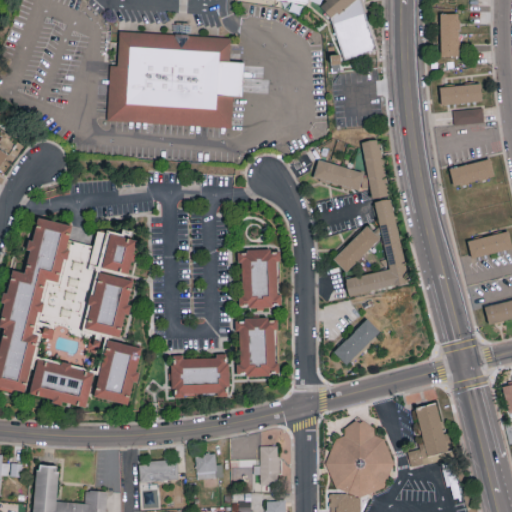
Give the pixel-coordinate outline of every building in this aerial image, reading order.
[(299,13),(302,4),(292,0),(290,0),(287,9),(299,13)] [(331,0),(332,1),(326,7),(336,22),(348,62),(380,50),(364,0),(331,0)] [(459,55),(458,13),(440,13),(441,56),(459,55)] [(119,36),(118,66),(108,65),(106,120),(230,125),(231,99),(241,100),(243,62),(230,61),(231,40),(119,36)] [(482,101),(481,83),(440,85),(441,103),(482,101)] [(453,109),(454,123),(484,122),(483,107),(453,109)] [(370,198),(388,195),(381,138),(363,140),(370,198)] [(0,164),(8,153),(0,147),(0,164)] [(358,190),(363,171),(318,159),(313,178),(358,190)] [(453,184),(493,177),(490,159),(450,166),(453,184)] [(388,269),(345,277),(348,294),(408,283),(392,198),(375,201),(388,269)] [(72,224),(37,217),(33,240),(28,239),(26,249),(29,249),(25,272),(12,269),(7,292),(3,291),(0,303),(3,303),(0,318),(0,326),(3,328),(0,342),(0,387),(26,393),(37,335),(35,334),(46,280),(60,283),(72,224)] [(333,258),(346,271),(380,238),(367,225),(333,258)] [(511,247),(511,245),(508,230),(467,240),(471,257),(511,247)] [(89,264),(129,274),(137,238),(107,231),(103,250),(93,247),(89,264)] [(242,307),(279,306),(278,260),(281,260),(280,249),(237,250),(237,262),(241,262),(242,307)] [(133,280),(96,271),(84,329),(121,337),(133,280)] [(511,299),(485,305),(489,323),(511,317),(511,299)] [(237,375),(277,374),(275,328),(278,328),(278,317),(235,318),(235,330),(239,330),(240,364),(236,364),(237,375)] [(379,330),(366,317),(334,353),(347,365),(379,330)] [(52,338),(54,328),(43,327),(42,336),(52,338)] [(128,404),(133,382),(137,383),(140,372),(137,371),(142,347),(106,339),(94,397),(128,404)] [(216,357),(183,358),(183,354),(172,355),(173,396),(227,394),(226,386),(229,386),(228,353),(216,353),(216,357)] [(94,369),(37,358),(29,394),(51,398),(51,403),(61,405),(62,402),(87,407),(94,369)] [(511,383),(502,386),(509,413),(511,412),(511,383)] [(416,407),(422,438),(417,439),(419,448),(407,451),(410,466),(437,461),(436,454),(447,451),(437,403),(416,407)] [(341,491),(349,487),(353,499),(386,486),(383,479),(397,474),(381,436),(374,438),(366,417),(342,426),(345,434),(322,444),(341,491)] [(260,464),(253,464),(254,474),(260,474),(261,483),(280,483),(280,445),(260,445),(260,464)] [(0,487),(1,474),(8,474),(9,462),(2,461),(3,453),(0,452),(0,487)] [(196,478),(222,477),(222,463),(216,463),(216,453),(196,454),(196,478)] [(139,461),(139,481),(178,480),(178,460),(139,461)] [(21,476),(22,463),(11,462),(10,475),(21,476)] [(40,473),(37,511),(107,511),(109,494),(94,493),(93,505),(60,503),(62,474),(60,474),(60,468),(45,467),(45,473),(40,473)] [(360,511),(361,496),(348,496),(348,493),(330,493),(330,511),(360,511)] [(266,511),(284,511),(284,500),(267,500),(266,511)]
